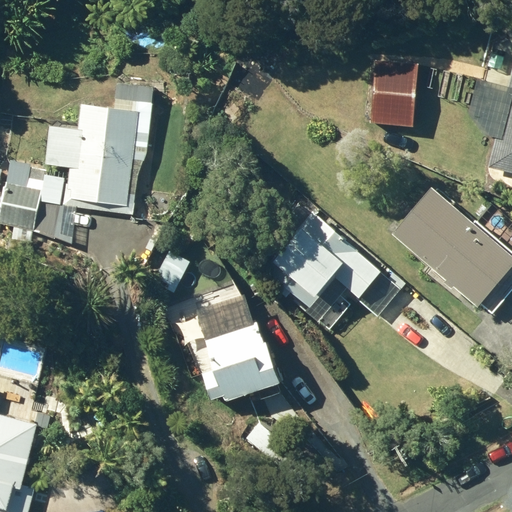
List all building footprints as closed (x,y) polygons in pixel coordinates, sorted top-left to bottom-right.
[(372,122),(415,126),(422,65),(378,60),(372,122)] [(511,85),(492,168),(511,172),(511,85)] [(128,207),(141,114),(83,105),(79,131),(51,127),(47,166),(71,169),(69,184),(66,184),(64,198),(128,207)] [(43,191),(47,170),(16,164),(12,184),(7,183),(0,219),(0,223),(15,226),(11,240),(33,244),(36,230),(51,233),(58,199),(42,196),(43,191)] [(394,238),(482,311),(511,274),(511,255),(434,191),(394,238)] [(386,274),(314,212),(264,270),(311,310),(323,297),(321,295),(335,280),(361,302),(386,274)] [(160,281),(177,290),(190,265),(173,256),(160,281)] [(267,347),(259,324),(254,326),(246,304),(199,319),(213,363),(211,364),(214,373),(203,376),(213,408),(283,387),(269,345),(267,347)] [(383,404),(392,416),(396,413),(387,401),(383,404)] [(36,426),(0,417),(0,511),(29,511),(34,495),(20,491),(36,426)] [(69,452),(88,461),(98,437),(79,429),(69,452)]
